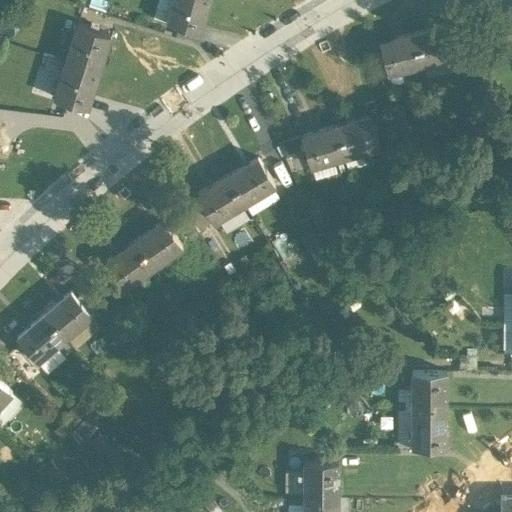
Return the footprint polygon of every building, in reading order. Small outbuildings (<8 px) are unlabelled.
[(207,0),(171,0),(166,21),(199,30),(206,7),(205,7),(207,0)] [(511,9),(491,12),(493,26),(492,27),(494,44),(511,41),(511,9)] [(109,33),(76,23),(65,59),(97,69),(102,56),(109,33)] [(448,24),(414,32),(421,63),(456,55),(452,38),(451,38),(448,24)] [(414,32),(380,41),(383,54),(382,54),(386,71),(421,63),(414,32)] [(97,69),(65,59),(53,96),(87,106),(94,83),(93,83),(97,69)] [(369,115),(335,125),(344,155),(378,145),(373,128),(372,128),(369,115)] [(335,125),(301,134),(305,148),(304,148),(309,165),(344,155),(335,125)] [(257,157),(227,175),(243,202),(274,184),(265,169),(264,169),(257,157)] [(227,175),(197,193),(204,205),(203,206),(212,221),(243,202),(227,175)] [(162,220),(133,240),(152,266),(181,245),(171,231),(170,231),(162,220)] [(133,240),(105,261),(113,272),(112,273),(123,287),(152,266),(133,240)] [(79,301),(70,291),(43,313),(64,337),(91,314),(80,301),(79,301)] [(43,313),(17,336),(26,347),(25,347),(36,361),(64,337),(43,313)] [(445,372),(411,371),(411,409),(445,410),(445,372)] [(0,403),(11,391),(0,381),(0,403)] [(445,410),(411,409),(411,448),(445,448),(445,410)] [(387,437),(401,438),(402,413),(388,413),(387,437)] [(338,461),(304,461),(303,499),(337,499),(338,461)] [(511,511),(511,496),(500,496),(500,511),(511,511)] [(337,511),(337,499),(303,499),(303,511),(337,511)]
